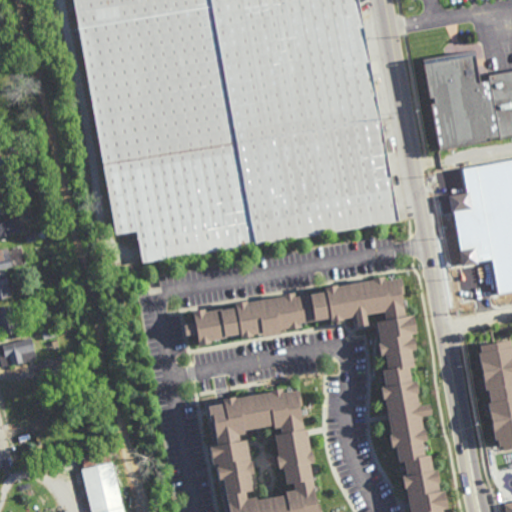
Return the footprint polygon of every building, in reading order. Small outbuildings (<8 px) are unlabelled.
[(73,0),(115,233),(136,230),(142,264),(397,222),(358,0),(73,0)] [(421,62),(439,154),(511,139),(511,76),(479,83),(473,52),(421,62)] [(511,160),(435,175),(459,306),(511,296),(511,160)] [(18,224),(21,223),(23,230),(9,233),(9,235),(0,237),(0,222),(16,218),(18,224)] [(27,242),(25,235),(35,233),(36,240),(27,242)] [(24,262),(0,268),(0,248),(6,247),(7,251),(20,247),(24,262)] [(7,280),(9,279),(10,282),(7,282),(11,296),(0,298),(0,271),(5,270),(7,280)] [(192,312),(194,323),(184,325),(186,337),(196,335),(198,346),(210,344),(209,341),(241,335),(242,340),(254,338),(253,335),(262,333),(263,338),(280,335),(279,331),(288,329),(289,332),(301,330),(300,323),(331,317),(332,323),(355,318),(357,329),(368,327),(366,316),(383,312),(385,321),(376,323),(380,345),(378,345),(381,357),(384,356),(387,370),(382,371),(385,387),(380,388),(383,402),(385,402),(391,437),(389,437),(391,449),(396,448),(399,464),(404,463),(406,476),(401,477),(404,491),(406,491),(409,511),(443,511),(448,510),(444,491),(440,492),(439,484),(440,484),(438,471),(434,472),(430,453),(428,453),(422,417),(432,415),(430,405),(418,407),(416,395),(418,395),(416,382),(412,383),(409,369),(416,368),(413,351),(415,351),(413,335),(416,335),(412,316),(405,317),(401,296),(404,295),(401,279),(385,282),(384,277),(371,280),(372,282),(338,288),(337,285),(324,288),(325,291),(296,297),(295,293),(282,295),(282,297),(247,303),(247,301),(234,304),(235,308),(220,311),(220,309),(205,312),(205,310),(192,312)] [(34,295),(32,289),(45,286),(47,291),(34,295)] [(22,308),(20,299),(34,296),(36,305),(22,308)] [(17,322),(21,321),(22,326),(17,327),(18,331),(3,335),(2,328),(0,328),(0,308),(13,305),(17,322)] [(43,339),(41,329),(54,325),(57,335),(43,339)] [(9,368),(8,365),(1,367),(0,363),(0,345),(31,338),(36,359),(24,362),(24,364),(9,368)] [(47,350),(44,342),(56,338),(59,346),(47,350)] [(493,447),(511,444),(511,339),(478,345),(493,447)] [(47,376),(44,360),(63,356),(67,373),(47,376)] [(208,408),(211,423),(214,423),(217,440),(218,446),(208,448),(212,468),(216,467),(219,482),(223,481),(228,511),(321,511),(320,506),(318,507),(310,465),(314,464),(312,450),(310,451),(306,431),(304,431),(300,407),(302,406),(299,391),(283,394),(282,389),(270,392),(270,394),(236,400),(236,398),(223,400),(223,405),(208,408)] [(17,422),(16,418),(14,419),(11,407),(41,399),(46,414),(17,422)] [(90,511),(123,511),(113,462),(82,468),(90,511)]
